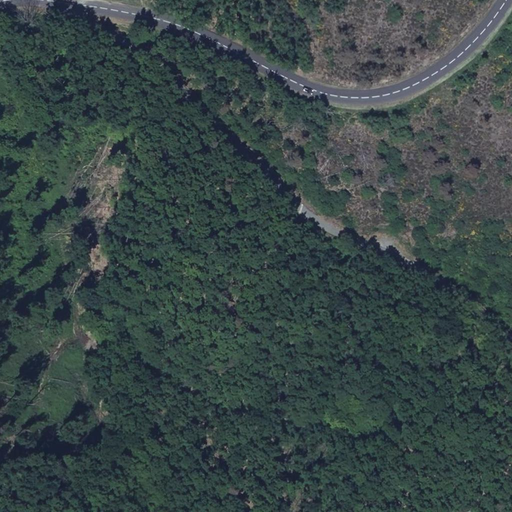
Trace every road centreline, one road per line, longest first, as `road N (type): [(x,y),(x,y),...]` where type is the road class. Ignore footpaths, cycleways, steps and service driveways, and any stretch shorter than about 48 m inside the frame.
road 1 (unclassified): [(70,5),(76,23),(147,53),(298,205),(345,239),(433,277),(511,338)]
road 2 (secondary): [(70,5),(171,23),(301,85),(351,98),(412,89),(440,73),(507,0)]
